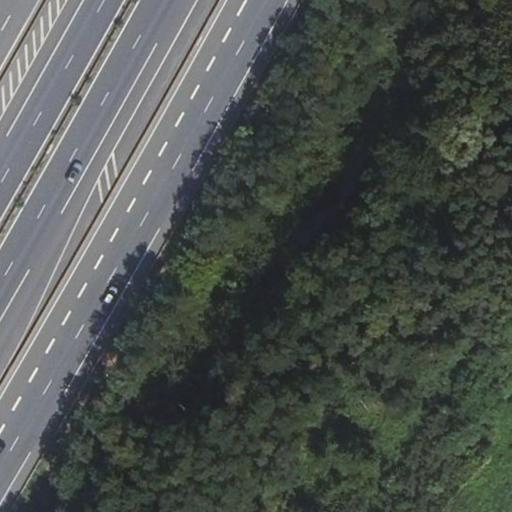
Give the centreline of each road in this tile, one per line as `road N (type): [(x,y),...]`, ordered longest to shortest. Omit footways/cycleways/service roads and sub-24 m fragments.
road 1 (trunk): [(0,454),(257,0)]
road 2 (motorway): [(0,293),(164,0)]
road 3 (motorway): [(99,0),(0,175)]
